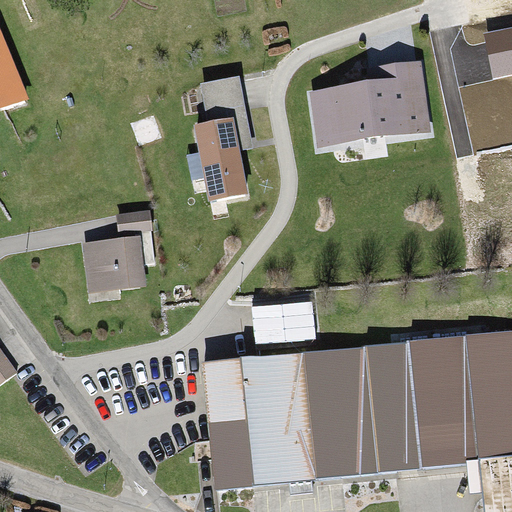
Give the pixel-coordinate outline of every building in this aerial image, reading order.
[(511,30),(488,36),(496,74),(511,70),(511,30)] [(0,50),(0,111),(20,104),(0,50)] [(368,96),(311,101),(315,151),(425,141),(419,75),(366,80),(368,96)] [(246,146),(232,80),(197,87),(205,127),(192,130),(207,203),(238,197),(228,150),(246,146)] [(144,221),(114,224),(116,246),(146,243),(144,221)] [(128,248),(82,250),(84,297),(131,295),(128,248)] [(511,511),(511,337),(197,367),(208,493),(458,469),(461,497),(477,495),(478,511),(511,511)] [(0,361),(0,389),(12,382),(0,361)]
